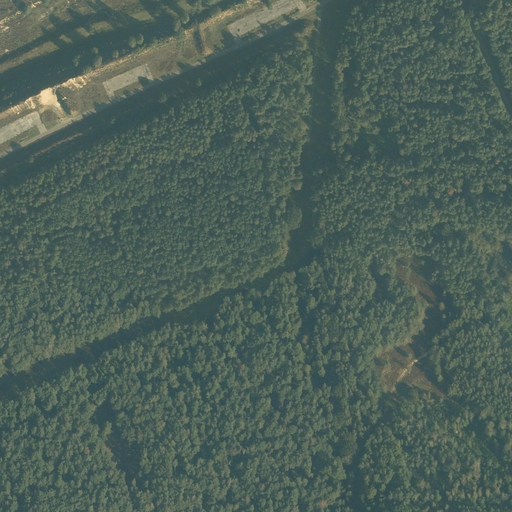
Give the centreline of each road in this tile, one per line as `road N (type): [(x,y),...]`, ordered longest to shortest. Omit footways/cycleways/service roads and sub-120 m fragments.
road 1 (track): [(319,5),(307,228),(298,261),(269,283),(0,406)]
road 2 (track): [(0,158),(331,0)]
road 3 (track): [(361,511),(358,461),(403,374),(511,302)]
road 4 (track): [(373,243),(322,222),(320,175),(349,160),(363,129),(380,125),(389,133)]
road 5 (track): [(373,243),(372,298),(359,329),(382,418)]
road 6 (track): [(511,424),(455,396),(382,418)]
